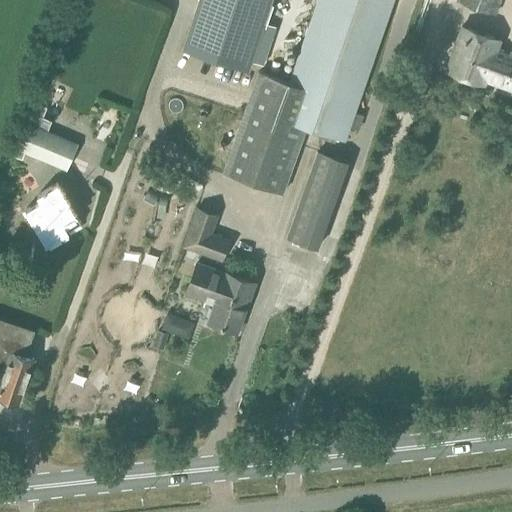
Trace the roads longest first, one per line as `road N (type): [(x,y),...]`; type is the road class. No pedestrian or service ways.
road 1 (primary): [(511,433),(0,490)]
road 2 (track): [(280,258),(211,180),(169,153),(141,119),(182,0)]
road 3 (unclassified): [(511,478),(239,511)]
